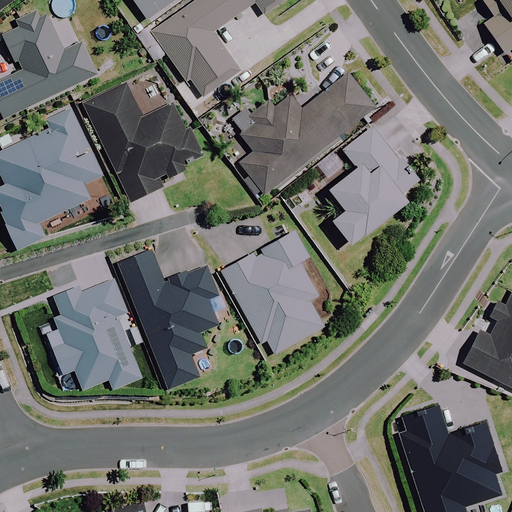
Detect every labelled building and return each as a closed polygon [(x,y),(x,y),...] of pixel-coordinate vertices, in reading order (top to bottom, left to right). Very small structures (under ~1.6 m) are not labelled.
[(0,0),(0,11),(15,0),(0,0)] [(133,0),(150,23),(181,0),(133,0)] [(196,0),(155,30),(204,98),(239,73),(212,37),(255,6),(264,20),(291,0),(196,0)] [(511,0),(485,0),(496,17),(485,24),(503,54),(511,48),(511,0)] [(64,54),(44,14),(3,34),(22,73),(0,83),(0,107),(6,120),(96,76),(81,45),(64,54)] [(377,107),(352,74),(302,112),(290,96),(274,108),(268,101),(249,115),(234,127),(254,153),(240,164),(263,194),(377,107)] [(143,120),(126,85),(85,105),(132,203),(163,187),(162,183),(187,171),(184,167),(202,158),(188,130),(185,131),(173,106),(143,120)] [(101,178),(72,111),(44,123),(49,133),(0,154),(0,175),(6,188),(0,190),(0,208),(19,251),(46,239),(39,223),(90,201),(84,186),(101,178)] [(399,128),(382,141),(373,129),(344,151),(358,169),(330,190),(348,214),(334,224),(352,246),(409,203),(402,195),(422,180),(397,146),(407,138),(399,128)] [(308,258),(294,232),(222,272),(269,358),(324,327),(310,301),(318,297),(299,263),(308,258)] [(164,284),(151,252),(119,264),(168,391),(199,379),(190,357),(207,351),(200,334),(218,327),(209,303),(218,299),(206,267),(164,284)] [(49,298),(51,306),(61,331),(66,345),(54,349),(64,374),(75,370),(82,391),(109,381),(112,390),(142,379),(119,318),(126,315),(113,282),(82,294),(79,287),(49,298)] [(511,296),(505,310),(499,307),(492,321),(498,324),(491,338),(480,333),(464,366),(511,390),(511,296)] [(447,438),(437,408),(397,421),(425,511),(464,511),(501,499),(494,475),(500,473),(486,426),(447,438)] [(144,511),(142,501),(107,509),(107,511),(144,511)]
